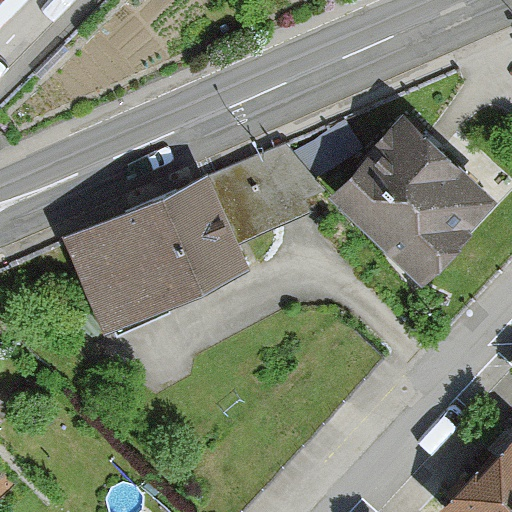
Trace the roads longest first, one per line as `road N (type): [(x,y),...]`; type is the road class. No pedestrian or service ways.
road 1 (secondary): [(475,0),(0,209)]
road 2 (residential): [(329,511),(511,310)]
